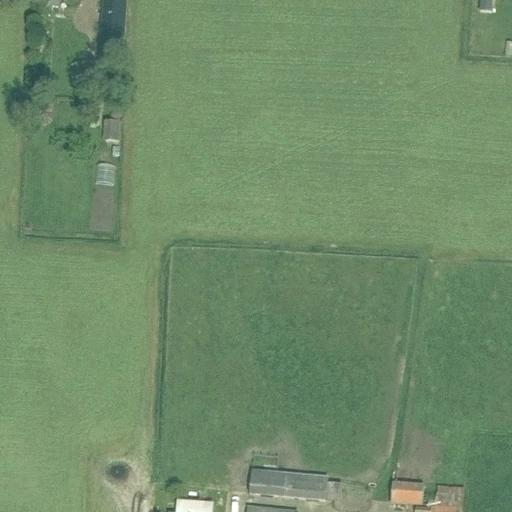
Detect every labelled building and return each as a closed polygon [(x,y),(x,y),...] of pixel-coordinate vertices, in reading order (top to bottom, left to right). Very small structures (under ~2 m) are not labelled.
[(102,0),(98,66),(122,67),(126,0),(102,0)] [(492,0),(479,0),(479,14),(492,14),(492,0)] [(325,505),(327,482),(250,474),(248,497),(325,505)] [(392,485),(390,506),(422,509),(424,487),(392,485)] [(427,502),(426,510),(416,510),(415,511),(461,511),(462,511),(463,490),(436,488),(435,503),(427,502)]
